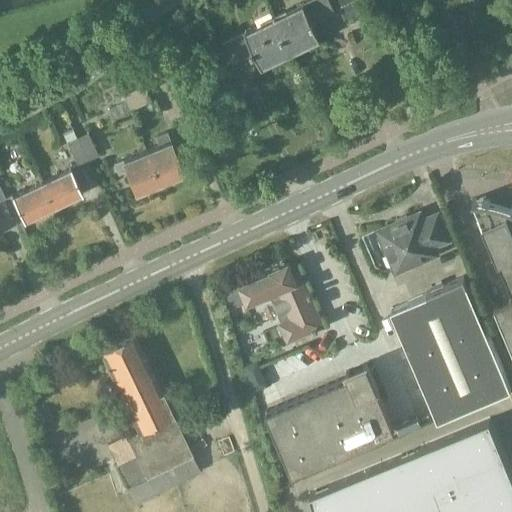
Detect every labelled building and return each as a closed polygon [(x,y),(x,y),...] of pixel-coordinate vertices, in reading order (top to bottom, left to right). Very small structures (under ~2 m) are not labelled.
[(308,0),(274,17),(291,52),(292,51),(290,49),(318,36),(319,38),(320,38),(312,22),(335,11),(329,0),(308,0)] [(339,0),(342,5),(340,6),(346,17),(369,6),(366,0),(339,0)] [(291,52),(274,17),(223,41),(232,61),(254,50),(262,66),(263,65),(262,63),(290,50),(291,52)] [(130,108),(150,99),(143,84),(124,93),(130,108)] [(77,162),(97,153),(87,131),(67,140),(77,162)] [(145,149),(158,181),(182,171),(166,131),(155,135),(158,143),(145,149)] [(158,181),(145,149),(113,162),(117,172),(126,169),(135,190),(158,181)] [(40,179),(53,206),(53,205),(52,203),(80,190),(81,192),(82,192),(69,165),(40,179)] [(53,206),(40,179),(11,193),(23,220),(24,219),(23,217),(51,204),(52,206),(53,206)] [(489,200),(472,198),(472,200),(478,200),(484,201),(486,207),(478,210),(477,210),(498,259),(511,252),(511,206),(505,204),(489,200)] [(422,219),(419,212),(379,229),(382,235),(380,240),(383,248),(388,250),(396,269),(436,252),(433,244),(448,238),(437,213),(422,219)] [(511,252),(498,259),(498,260),(499,259),(511,290),(511,297),(493,306),(493,307),(494,306),(511,347),(511,252)] [(270,271),(239,284),(247,302),(270,292),(283,321),(279,322),(287,340),(323,325),(310,295),(313,294),(311,289),(308,290),(298,266),(291,269),(288,262),(270,270),(270,271)] [(390,307),(406,345),(480,313),(463,275),(426,291),(426,292),(390,307)] [(480,313),(406,345),(422,381),(495,350),(480,313)] [(101,342),(98,348),(123,398),(137,427),(126,433),(105,443),(115,463),(134,500),(199,469),(172,414),(173,414),(133,331),(115,339),(110,337),(101,342)] [(495,350),(422,381),(437,417),(511,386),(495,350)] [(292,472),(394,428),(377,388),(378,388),(367,362),(345,371),(347,375),(265,410),(292,472)] [(511,511),(511,473),(489,418),(310,492),(314,511),(511,511)]
